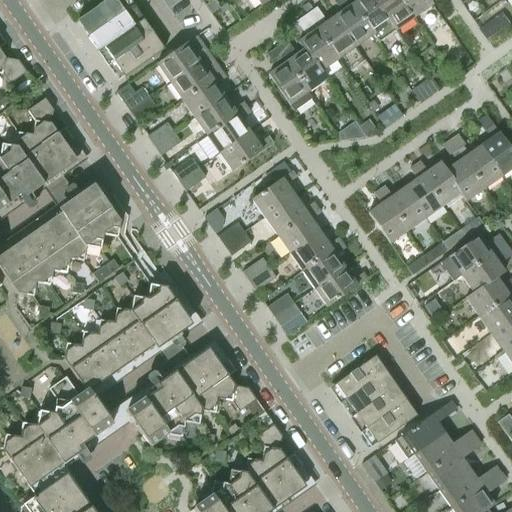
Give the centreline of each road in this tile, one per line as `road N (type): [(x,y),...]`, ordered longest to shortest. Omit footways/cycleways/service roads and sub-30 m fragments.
road 1 (residential): [(281,384),(29,25)]
road 2 (residential): [(281,384),(376,322),(436,406)]
road 3 (residential): [(370,511),(281,384)]
